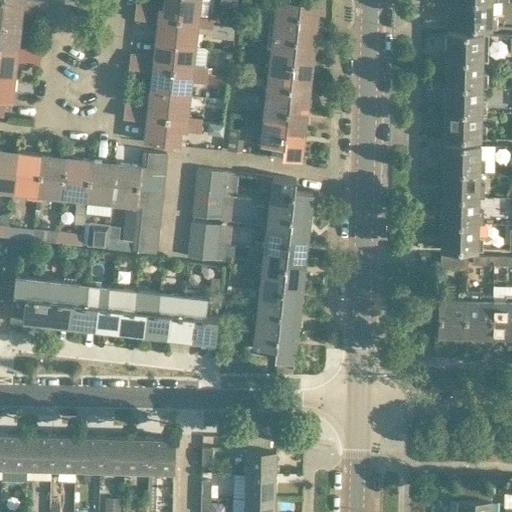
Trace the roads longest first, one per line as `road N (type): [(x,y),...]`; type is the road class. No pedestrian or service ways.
road 1 (tertiary): [(361,396),(373,0)]
road 2 (residential): [(361,396),(0,393)]
road 3 (residential): [(125,0),(115,84),(101,112),(75,118),(54,96),(65,0)]
road 4 (residential): [(511,398),(361,396)]
